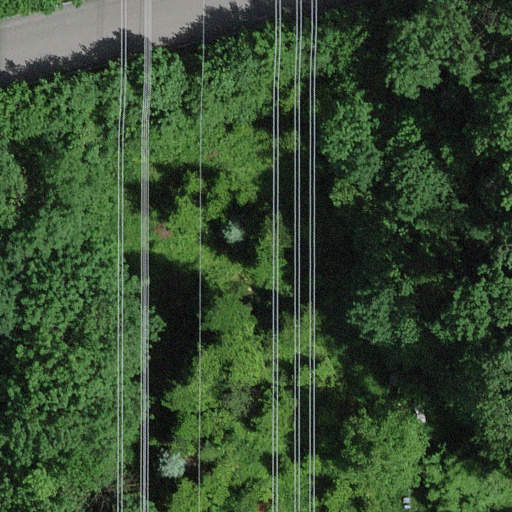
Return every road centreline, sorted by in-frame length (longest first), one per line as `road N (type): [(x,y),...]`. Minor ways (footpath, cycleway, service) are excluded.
road 1 (unclassified): [(183,0),(0,47)]
road 2 (track): [(119,323),(135,511)]
